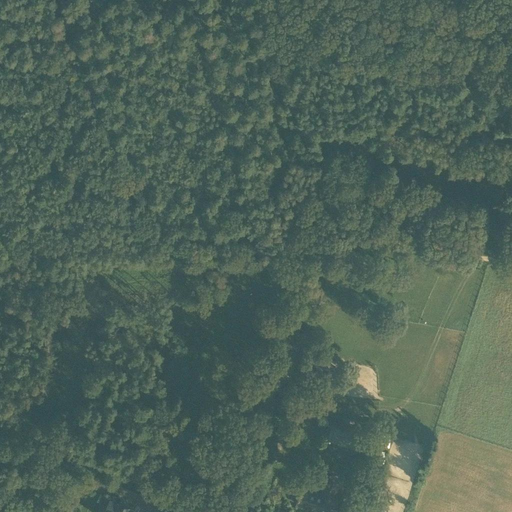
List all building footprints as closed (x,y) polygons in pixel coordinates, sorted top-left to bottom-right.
[(278,439),(294,442),(297,424),(281,421),(278,439)] [(329,438),(352,446),(355,438),(332,430),(329,438)] [(306,480),(303,488),(314,492),(317,484),(315,482),(308,479),(306,480)] [(338,484),(336,483),(328,480),(327,480),(321,494),(314,492),(303,488),(296,504),(316,511),(317,511),(319,509),(326,511),(327,511),(329,508),(338,484)] [(367,496),(375,497),(377,490),(369,488),(368,488),(359,486),(357,494),(367,496)] [(104,511),(134,511),(127,508),(128,507),(120,503),(119,505),(110,501),(104,511)]
